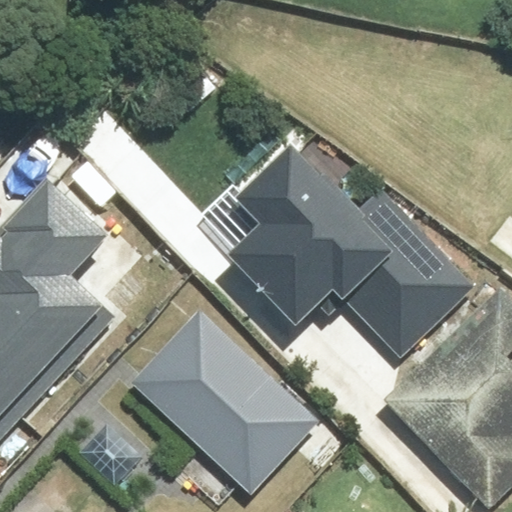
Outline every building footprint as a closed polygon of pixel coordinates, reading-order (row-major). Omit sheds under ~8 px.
[(344,277),(417,349),(488,278),(384,175),(367,192),(305,131),(250,186),(287,222),(255,254),(312,310),(344,277)] [(0,424),(117,299),(78,263),(117,220),(54,161),(0,219),(0,424)] [(385,404),(495,511),(496,511),(511,496),(511,279),(509,277),(385,404)] [(208,299),(140,375),(258,480),(327,403),(208,299)] [(96,401),(20,469),(58,511),(113,511),(159,471),(96,401)]
